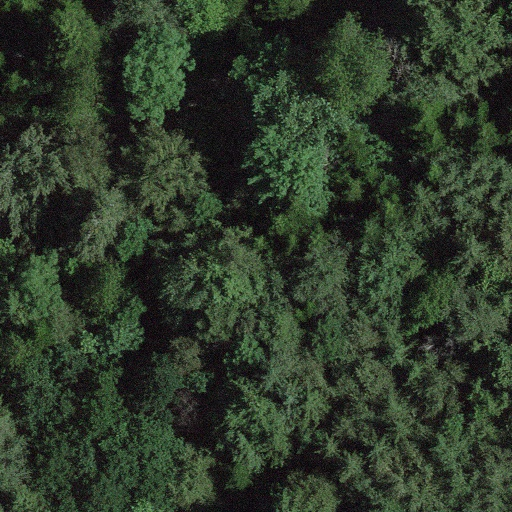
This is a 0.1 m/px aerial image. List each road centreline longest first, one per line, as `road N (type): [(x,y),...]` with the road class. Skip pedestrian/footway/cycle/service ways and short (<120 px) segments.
road 1 (track): [(0,175),(480,0)]
road 2 (track): [(144,122),(137,376),(165,477),(159,511)]
